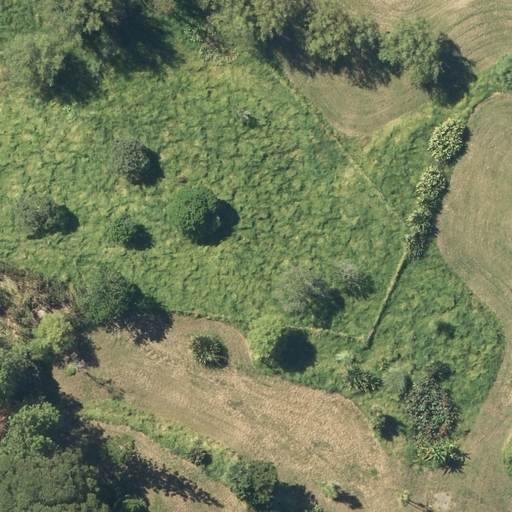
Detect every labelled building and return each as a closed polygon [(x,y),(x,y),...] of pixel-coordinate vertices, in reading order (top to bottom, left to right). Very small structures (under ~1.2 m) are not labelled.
[(418,333),(386,352),(405,383),(436,364),(418,333)] [(511,392),(511,371),(509,370),(490,408),(501,414),(511,392)] [(494,387),(481,379),(463,407),(476,416),(494,387)] [(247,441),(236,456),(259,474),(270,459),(247,441)] [(444,462),(394,463),(394,494),(444,493),(444,462)] [(303,470),(278,478),(285,499),(310,491),(303,470)] [(508,511),(454,483),(437,511),(508,511)]
